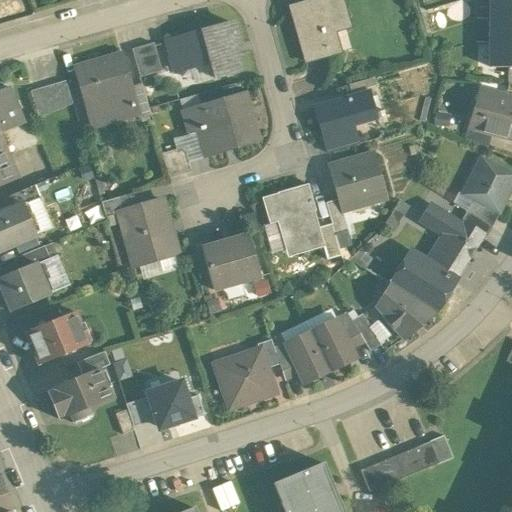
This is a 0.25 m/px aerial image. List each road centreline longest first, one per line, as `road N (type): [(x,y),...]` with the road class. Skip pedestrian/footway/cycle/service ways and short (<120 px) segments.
road 1 (residential): [(40,504),(333,407),(450,337),(511,266)]
road 2 (residential): [(251,0),(294,162),(172,201)]
road 3 (residential): [(155,0),(0,47)]
